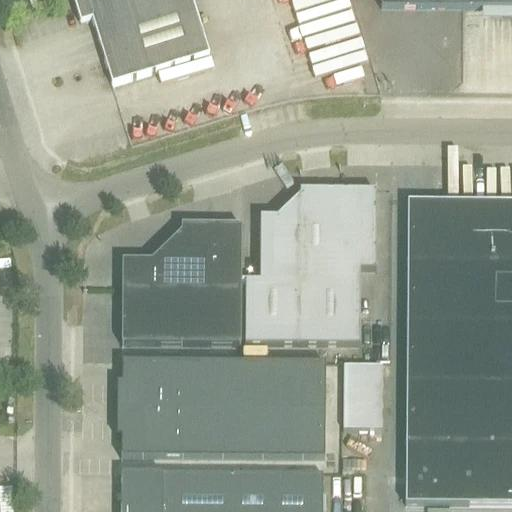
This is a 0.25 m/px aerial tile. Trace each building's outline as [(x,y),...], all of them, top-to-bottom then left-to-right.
[(209,57),(191,0),(72,0),(81,26),(92,22),(112,87),(209,57)] [(511,0),(381,0),(381,10),(511,10),(511,0)] [(241,282),(240,348),(296,348),(354,349),(355,323),(355,297),(355,271),(374,272),(374,194),(336,193),(297,193),(297,198),(275,220),(260,220),(260,283),(241,282)] [(511,511),(511,205),(407,205),(404,511),(511,511)] [(181,228),(181,235),(152,263),(122,263),(121,347),(240,348),(241,282),(241,228),(181,228)] [(120,439),(120,460),(324,461),(325,366),(121,364),(121,385),(116,385),(116,439),(120,439)] [(343,369),(343,433),(381,433),(382,369),(343,369)] [(323,511),(324,477),(123,475),(122,511),(323,511)]
